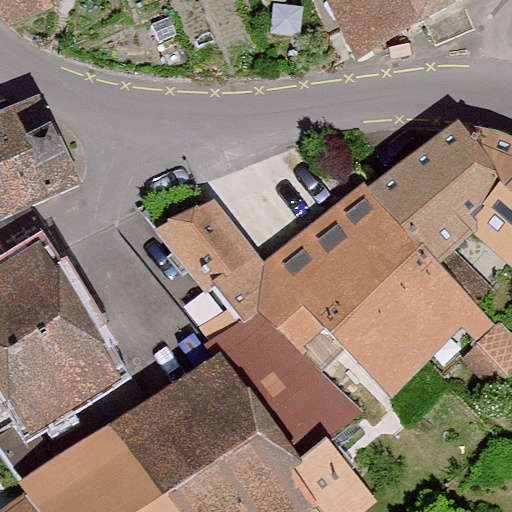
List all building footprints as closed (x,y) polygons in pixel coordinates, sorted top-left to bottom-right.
[(0,0),(0,27),(4,36),(55,9),(50,0),(0,0)] [(326,0),(357,67),(472,0),(326,0)] [(0,225),(92,186),(52,95),(0,117),(0,225)] [(480,240),(503,146),(482,109),(372,190),(449,269),(480,240)] [(511,133),(503,146),(480,240),(511,267),(511,133)] [(449,269),(372,190),(363,180),(264,261),(330,339),(396,414),(496,324),(449,269)] [(314,361),(330,339),(264,261),(216,201),(159,234),(207,294),(314,361)] [(138,388),(60,257),(0,292),(0,395),(32,450),(138,388)] [(37,510),(37,511),(317,511),(336,500),(334,495),(358,478),(328,437),(305,453),(233,346),(20,489),(37,510)]
